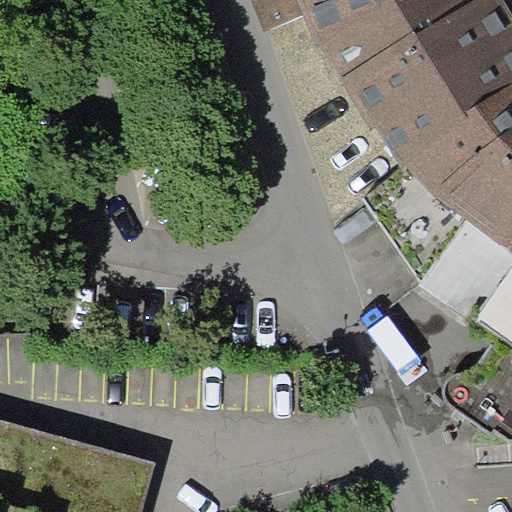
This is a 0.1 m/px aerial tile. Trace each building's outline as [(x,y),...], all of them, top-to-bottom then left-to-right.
[(303,14),(297,0),(251,0),(263,31),(303,14)] [(297,0),(303,14),(319,42),(394,0),(297,0)] [(472,0),(394,0),(319,42),(340,79),(415,30),(417,34),(472,0)] [(511,14),(503,0),(472,0),(417,34),(415,30),(340,79),(371,131),(376,127),(403,169),(408,163),(430,193),(511,132),(511,14)] [(511,132),(430,193),(511,253),(511,132)] [(0,511),(140,511),(155,461),(0,418),(0,511)]
